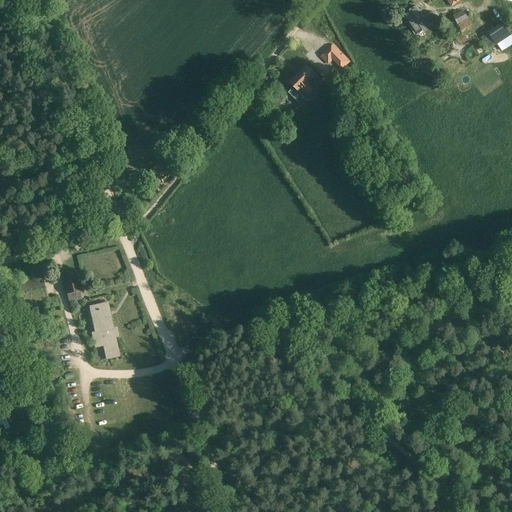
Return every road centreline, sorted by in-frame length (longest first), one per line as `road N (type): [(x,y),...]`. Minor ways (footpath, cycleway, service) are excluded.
road 1 (track): [(173,346),(22,0)]
road 2 (track): [(320,0),(125,235)]
road 3 (track): [(231,511),(173,346)]
road 4 (track): [(0,262),(125,235)]
